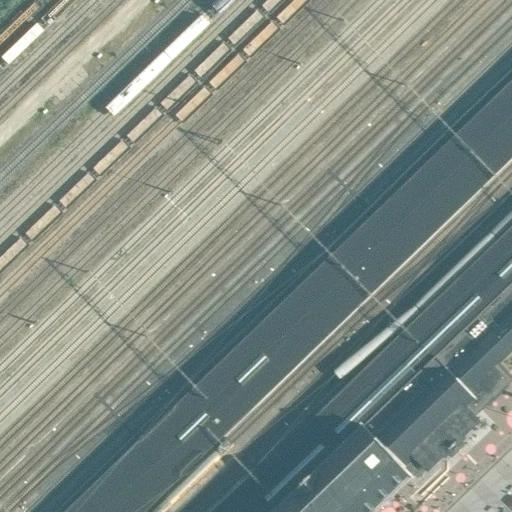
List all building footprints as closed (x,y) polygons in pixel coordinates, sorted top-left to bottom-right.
[(493,133),(488,133),(487,135),(488,141),(490,142),(494,147),(498,146),(500,144),(500,140),(496,136),(493,133)] [(0,161),(3,165),(15,152),(17,150),(13,146),(0,159),(0,161)] [(322,317),(417,225),(415,223),(419,219),(416,215),(412,212),(408,216),(406,213),(371,247),(351,266),(311,305),(314,307),(309,312),(312,316),(316,319),(320,315),(322,317)] [(511,285),(509,288),(401,394),(377,417),(277,511),(283,511),(383,417),(432,468),(444,456),(446,457),(457,447),(465,438),(464,437),(478,423),(474,418),(511,381),(511,377),(499,364),(511,351),(511,285)] [(227,416),(239,404),(237,403),(242,399),(235,391),(228,384),(223,388),(222,387),(210,399),(211,400),(208,403),(209,405),(202,411),(208,417),(213,423),(220,416),(222,418),(225,414),(227,416)] [(428,471),(432,468),(383,417),(283,511),(377,511),(424,467),(428,471)] [(160,455),(147,467),(151,471),(155,475),(168,463),(164,459),(160,455)] [(120,511),(136,497),(131,491),(125,485),(97,511),(120,511)]
